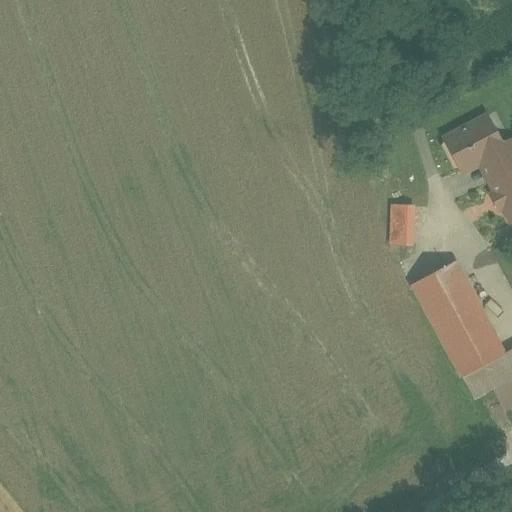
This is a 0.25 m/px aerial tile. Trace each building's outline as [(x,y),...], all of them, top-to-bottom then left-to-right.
[(511,142),(510,144),(495,113),(446,138),(466,177),(484,168),(496,192),(493,194),(504,216),(507,214),(511,223),(511,142)] [(408,247),(409,206),(385,206),(384,247),(408,247)] [(510,356),(461,262),(413,287),(462,381),(465,379),(510,356)] [(511,354),(510,356),(465,379),(478,403),(496,394),(511,385),(511,354)] [(511,385),(496,394),(507,414),(511,411),(511,385)]
